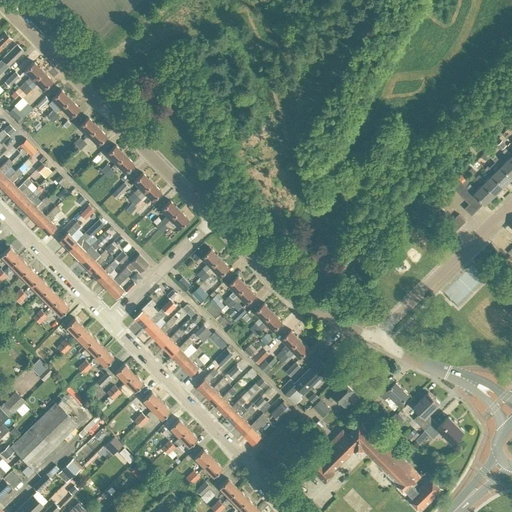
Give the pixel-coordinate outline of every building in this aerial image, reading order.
[(0,48),(2,47),(3,46),(11,38),(8,36),(8,34),(6,33),(4,31),(0,34),(0,48)] [(15,58),(23,50),(16,44),(0,59),(0,72),(11,61),(13,61),(15,60),(15,58)] [(24,70),(33,79),(42,70),(33,61),(24,70)] [(15,70),(4,81),(9,86),(19,75),(15,70)] [(42,88),(51,79),(42,70),(33,79),(28,84),(22,90),(26,93),(37,82),(42,88)] [(22,90),(28,84),(25,80),(19,86),(22,90)] [(50,118),(56,112),(61,107),(69,98),(61,89),(52,97),(57,103),(46,114),(50,118)] [(39,110),(49,100),(44,96),(35,106),(39,110)] [(70,116),(79,107),(69,98),(61,107),(70,116)] [(18,120),(23,114),(15,105),(9,111),(18,120)] [(59,115),(56,112),(50,118),(53,121),(59,115)] [(79,125),(88,134),(97,125),(88,116),(79,125)] [(64,129),(71,122),(66,118),(60,125),(64,129)] [(97,143),(106,135),(97,125),(88,134),(97,143)] [(8,134),(13,139),(19,134),(13,128),(8,134)] [(79,136),(73,142),(76,146),(83,139),(79,136)] [(19,152),(30,142),(25,138),(15,148),(19,152)] [(86,143),(83,139),(76,146),(80,149),(86,143)] [(501,140),(497,144),(501,149),(506,145),(501,140)] [(106,153),(115,162),(124,153),(115,144),(106,153)] [(511,153),(506,147),(502,150),(509,157),(510,155),(511,157),(511,153)] [(486,151),(494,159),(497,156),(489,148),(486,151)] [(124,171),(133,163),(124,153),(115,162),(124,171)] [(511,157),(510,155),(509,157),(503,162),(497,156),(494,159),(500,165),(501,164),(511,175),(511,157)] [(0,184),(1,185),(8,178),(8,177),(2,172),(12,162),(8,158),(0,165),(0,184)] [(18,168),(17,168),(8,177),(8,178),(1,185),(10,195),(18,187),(17,186),(12,181),(31,162),(27,159),(18,168)] [(45,177),(52,171),(47,166),(46,166),(42,162),(36,168),(45,177)] [(106,164),(100,170),(104,174),(110,168),(106,164)] [(511,175),(501,164),(500,165),(494,171),(488,165),(485,168),(491,174),(492,173),(504,185),(511,176),(511,175)] [(114,171),(110,168),(104,174),(107,177),(114,171)] [(464,169),(458,175),(463,179),(468,174),(464,169)] [(131,201),(137,195),(142,190),(151,181),(142,172),(133,181),(139,186),(128,197),(131,201)] [(492,173),(491,174),(485,180),(479,174),(476,177),(482,183),(483,182),(495,194),(504,185),(492,173)] [(56,187),(64,178),(60,174),(55,179),(57,181),(54,185),(56,187)] [(453,187),(461,179),(457,175),(449,183),(453,187)] [(26,177),(17,186),(18,187),(10,195),(19,204),(27,197),(26,196),(31,191),(26,186),(31,181),(26,177)] [(457,191),(465,183),(461,179),(453,187),(457,191)] [(128,186),(124,181),(115,189),(111,193),(116,198),(128,186)] [(151,199),(160,190),(151,181),(142,190),(137,195),(140,198),(146,193),(151,199)] [(483,182),(482,183),(476,189),(470,183),(467,186),(469,187),(473,191),(473,192),(474,191),(478,195),(484,202),(486,203),(495,194),(483,182)] [(461,195),(469,187),(467,186),(465,183),(457,191),(461,195)] [(36,187),(31,191),(26,196),(27,197),(19,204),(28,214),(36,206),(36,205),(40,201),(35,195),(40,191),(36,187)] [(465,199),(473,191),(469,187),(461,195),(465,199)] [(469,203),(473,199),(477,195),(473,192),(473,191),(465,199),(469,203)] [(140,198),(137,195),(131,201),(134,204),(140,198)] [(478,195),(477,195),(473,199),(480,206),(484,202),(478,195)] [(45,196),(40,201),(36,205),(36,206),(28,214),(38,223),(45,216),(45,215),(40,210),(49,200),(45,196)] [(431,210),(438,203),(434,198),(426,206),(431,210)] [(480,206),(473,199),(469,203),(476,210),(480,206)] [(155,225),(159,229),(178,209),(169,200),(161,208),(166,214),(155,225)] [(80,213),(84,217),(93,207),(88,203),(80,213)] [(434,214),(442,207),(438,203),(431,210),(434,214)] [(476,210),(469,203),(465,207),(472,214),(476,210)] [(49,219),(58,210),(54,206),(45,215),(45,216),(38,223),(47,233),(55,225),(49,219)] [(438,218),(446,211),(442,207),(434,214),(438,218)] [(179,227),(188,218),(178,209),(159,229),(162,232),(173,221),(179,227)] [(442,222),(450,214),(446,211),(438,218),(442,222)] [(459,213),(455,217),(462,224),(466,220),(459,213)] [(451,221),(454,218),(450,214),(442,222),(446,226),(451,221)] [(462,224),(455,217),(454,218),(451,221),(458,228),(462,224)] [(100,225),(95,220),(85,230),(90,234),(92,233),(100,225)] [(59,239),(68,248),(76,241),(76,240),(70,235),(80,226),(75,221),(66,230),(67,231),(59,239)] [(458,228),(451,221),(446,226),(453,233),(458,228)] [(111,235),(106,229),(97,238),(95,240),(99,244),(100,245),(111,235)] [(97,238),(92,233),(90,234),(89,235),(85,231),(76,240),(76,241),(68,248),(78,258),(86,250),(85,250),(94,240),(97,238)] [(94,240),(85,250),(86,250),(78,258),(87,267),(95,260),(94,259),(89,254),(98,244),(94,240)] [(109,253),(115,247),(111,243),(105,249),(109,253)] [(0,255),(10,265),(19,256),(9,246),(0,255)] [(197,273),(200,277),(220,257),(211,248),(202,257),(208,262),(197,273)] [(104,250),(94,259),(95,260),(87,267),(96,277),(104,269),(98,263),(108,254),(104,250)] [(116,257),(121,262),(128,254),(123,250),(116,257)] [(130,262),(135,267),(139,271),(147,263),(138,253),(130,262)] [(29,266),(19,256),(10,265),(20,275),(29,266)] [(220,275),(229,267),(220,257),(200,277),(203,280),(215,270),(220,275)] [(110,263),(104,269),(96,277),(106,286),(113,279),(113,278),(108,273),(117,264),(113,260),(110,263)] [(113,279),(106,286),(115,296),(123,289),(118,283),(131,271),(126,265),(113,278),(113,279)] [(38,276),(29,266),(20,275),(29,285),(38,276)] [(223,300),(226,304),(246,285),(237,275),(229,284),(234,290),(223,300)] [(48,286),(38,276),(29,285),(39,295),(48,286)] [(191,284),(183,276),(178,281),(186,289),(191,284)] [(208,294),(200,285),(192,293),(200,302),(208,294)] [(255,294),(246,285),(226,304),(230,307),(241,297),(247,302),(255,294)] [(49,304),(58,296),(48,286),(39,295),(49,304)] [(15,299),(23,291),(19,288),(12,295),(15,299)] [(171,298),(177,292),(173,288),(167,294),(171,298)] [(26,295),(23,291),(15,299),(19,302),(26,295)] [(58,315),(67,306),(58,296),(49,304),(50,306),(47,309),(49,312),(53,309),(58,315)] [(144,326),(152,318),(152,317),(158,311),(153,305),(156,303),(151,298),(142,307),(143,308),(135,316),(144,326)] [(168,312),(177,304),(171,298),(162,306),(168,312)] [(250,328),(253,331),(273,312),(264,302),(255,311),(261,317),(250,328)] [(237,320),(246,311),(242,306),(237,311),(232,307),(228,312),(237,320)] [(39,308),(32,316),(35,319),(43,312),(39,308)] [(161,316),(165,312),(161,308),(157,312),(152,317),(152,318),(144,326),(154,335),(162,327),(161,327),(166,321),(161,316)] [(46,315),(43,312),(35,319),(39,322),(46,315)] [(282,321),(273,312),(253,331),(256,335),(267,324),(273,330),(282,321)] [(247,321),(250,317),(246,313),(242,316),(247,321)] [(65,325),(75,335),(84,327),(74,317),(65,325)] [(166,321),(161,327),(162,327),(154,335),(163,345),(171,337),(170,336),(165,331),(174,321),(170,317),(166,321)] [(196,323),(190,317),(181,325),(188,332),(196,323)] [(204,323),(195,332),(199,337),(209,328),(204,323)] [(93,337),(84,327),(75,335),(84,345),(93,337)] [(180,327),(170,336),(171,337),(163,345),(172,354),(180,346),(179,346),(174,340),(184,331),(180,327)] [(54,328),(47,335),(51,339),(58,332),(54,328)] [(280,358),(291,347),(300,338),(290,329),(282,338),(287,344),(276,354),(280,358)] [(263,346),(273,338),(269,333),(267,332),(261,338),(262,339),(261,340),(259,343),(263,347),(263,346)] [(190,356),(189,355),(184,350),(193,341),(189,336),(179,346),(180,346),(172,354),(182,364),(190,356)] [(94,355),(103,346),(93,337),(84,345),(94,355)] [(60,349),(67,342),(64,338),(57,345),(60,349)] [(309,348),(300,338),(291,347),(280,358),(283,362),(289,356),(290,357),(295,352),(300,357),(309,348)] [(71,345),(67,342),(60,349),(63,352),(71,345)] [(254,351),(249,345),(245,349),(250,354),(254,351)] [(104,365),(112,356),(103,346),(94,355),(104,365)] [(193,359),(202,350),(198,346),(189,355),(190,356),(182,364),(191,373),(199,366),(193,359)] [(258,364),(268,354),(270,353),(263,346),(263,347),(253,357),(257,360),(255,362),(258,364)] [(222,363),(233,352),(228,347),(217,358),(222,363)] [(326,370),(328,368),(319,358),(294,383),(290,378),(281,388),(289,396),(298,387),(304,392),(319,377),(322,380),(324,380),(330,375),(330,373),(326,370)] [(80,370),(88,362),(84,359),(77,366),(80,370)] [(290,376),(300,366),(296,361),(286,371),(290,376)] [(91,366),(88,362),(80,370),(84,373),(91,366)] [(115,371),(124,381),(133,372),(124,363),(115,371)] [(233,378),(242,369),(237,364),(228,373),(233,378)] [(46,365),(38,374),(44,380),(52,371),(46,365)] [(214,387),(213,386),(208,381),(218,371),(214,367),(204,377),(197,385),(206,394),(214,387)] [(111,376),(106,371),(96,381),(101,385),(111,376)] [(133,390),(142,381),(133,372),(124,381),(133,390)] [(240,387),(247,379),(243,375),(236,383),(240,387)] [(223,396),(222,395),(217,390),(227,381),(223,376),(213,386),(214,387),(206,394),(216,404),(223,396)] [(399,404),(409,394),(396,380),(392,384),(387,379),(377,390),(386,399),(389,395),(399,404)] [(341,403),(354,390),(346,381),(328,398),(331,401),(335,397),(341,403)] [(67,382),(63,387),(78,400),(82,395),(67,382)] [(110,395),(117,388),(114,384),(106,391),(110,395)] [(233,406),(232,405),(227,400),(236,390),(232,386),(222,395),(223,396),(216,404),(225,414),(233,406)] [(120,391),(117,388),(110,395),(113,398),(120,391)] [(151,408),(160,399),(151,390),(142,399),(147,404),(140,411),(141,412),(144,415),(151,408)] [(0,423),(1,422),(23,400),(15,391),(0,406),(0,423)] [(315,400),(318,396),(314,392),(308,398),(312,402),(315,400)] [(428,392),(414,406),(420,412),(414,419),(424,429),(434,419),(428,413),(438,403),(428,392)] [(269,402),(262,394),(255,401),(262,409),(269,402)] [(242,415),(241,414),(236,409),(246,400),(242,395),(232,405),(233,406),(225,414),(234,423),(242,415)] [(331,409),(321,398),(320,399),(318,396),(315,400),(312,402),(311,403),(313,406),(323,416),(331,409)] [(136,397),(128,404),(132,408),(140,401),(136,397)] [(160,418),(169,409),(160,399),(151,408),(160,418)] [(283,400),(271,412),(280,420),(291,409),(283,400)] [(31,467),(76,423),(55,401),(21,434),(15,439),(10,445),(14,450),(31,467)] [(251,425),(250,424),(245,419),(255,409),(251,405),(241,414),(242,415),(234,423),(243,433),(251,425)] [(141,412),(134,419),(137,423),(144,415),(141,412)] [(243,433),(253,442),(261,435),(256,430),(268,418),(262,412),(250,424),(251,425),(243,433)] [(395,427),(403,419),(398,413),(389,421),(395,427)] [(147,419),(144,415),(137,423),(140,426),(147,419)] [(439,425),(434,419),(424,429),(432,438),(440,430),(451,442),(463,431),(448,416),(439,425)] [(187,427),(178,417),(169,426),(174,432),(169,437),(173,441),(178,435),(178,436),(187,427)] [(109,423),(114,427),(118,422),(114,418),(109,423)] [(331,430),(320,418),(315,423),(327,435),(331,430)] [(420,508),(442,487),(426,471),(421,476),(375,429),(370,434),(359,423),(348,434),(343,429),(308,463),(324,480),(334,470),(333,469),(354,448),(364,447),(395,480),(406,491),(407,491),(410,494),(408,496),(420,508)] [(196,436),(187,427),(178,436),(174,440),(179,445),(183,440),(187,445),(196,436)] [(15,439),(21,434),(16,428),(10,434),(15,439)] [(412,441),(419,434),(414,428),(407,435),(412,441)] [(104,445),(112,454),(123,444),(114,435),(104,445)] [(164,450),(172,442),(168,439),(161,446),(164,450)] [(140,457),(151,445),(147,441),(136,452),(140,457)] [(167,453),(175,446),(172,442),(164,450),(167,453)] [(0,451),(6,458),(14,450),(10,445),(8,443),(0,451)] [(83,457),(96,451),(93,444),(79,450),(83,457)] [(193,456),(203,466),(212,457),(202,447),(193,456)] [(212,475),(221,466),(212,457),(203,466),(212,475)] [(57,473),(65,481),(80,466),(73,458),(71,460),(70,459),(57,473)] [(26,472),(31,467),(27,463),(22,468),(26,472)] [(12,487),(21,478),(11,468),(3,477),(1,475),(0,476),(0,494),(10,484),(12,487)] [(192,469),(185,476),(188,480),(196,473),(192,469)] [(37,491),(51,478),(46,472),(32,486),(37,491)] [(199,476),(196,473),(188,480),(192,484),(199,476)] [(219,486),(229,496),(237,488),(228,478),(219,486)] [(201,495),(210,485),(205,480),(196,489),(201,495)] [(87,486),(97,496),(102,490),(93,481),(87,486)] [(58,502),(69,491),(62,484),(51,495),(58,502)] [(72,494),(77,489),(73,485),(68,490),(72,494)] [(209,487),(200,496),(205,502),(215,493),(209,487)] [(238,506),(247,497),(237,488),(229,496),(238,506)] [(33,511),(42,504),(32,494),(13,511),(33,511)] [(250,511),(256,507),(247,497),(238,506),(244,511),(250,511)] [(213,510),(220,502),(217,499),(210,506),(213,510)] [(53,511),(59,507),(54,501),(44,511),(43,511),(53,511)] [(94,511),(89,507),(86,509),(78,501),(67,511),(94,511)] [(112,511),(116,508),(111,502),(107,506),(112,511)] [(217,511),(224,506),(220,502),(213,510),(215,511),(217,511)]
